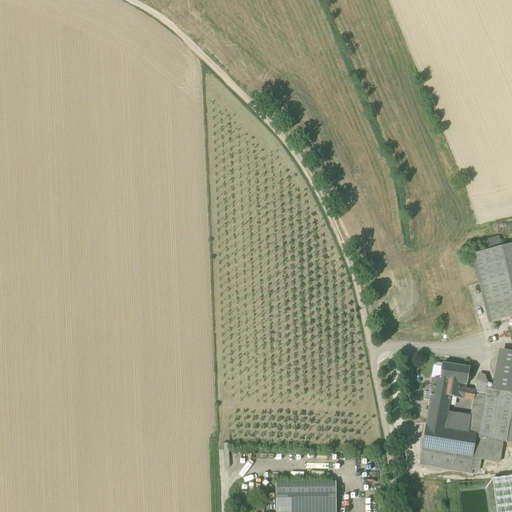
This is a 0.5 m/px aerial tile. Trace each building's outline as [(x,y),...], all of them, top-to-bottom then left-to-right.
[(511,246),(472,256),(490,324),(511,318),(511,246)] [(511,352),(499,350),(492,390),(511,393),(511,352)] [(442,364),(439,380),(466,385),(469,368),(442,364)] [(470,416),(467,433),(476,435),(472,458),(481,460),(499,463),(502,443),(511,444),(511,393),(492,390),(486,389),(487,383),(485,376),(478,375),(477,381),(475,392),(476,392),(472,415),(470,415),(470,416)] [(463,400),(466,385),(439,380),(433,379),(426,426),(445,429),(448,412),(450,397),(463,400)] [(470,416),(448,412),(445,429),(467,433),(470,416)] [(422,450),(472,458),(476,435),(467,433),(445,429),(426,426),(422,450)] [(480,470),(481,460),(472,458),(422,450),(419,465),(425,466),(472,474),(473,470),(473,469),(480,470)] [(511,511),(511,477),(492,480),(496,511),(511,511)] [(334,511),(335,484),(276,485),(276,511),(334,511)]
